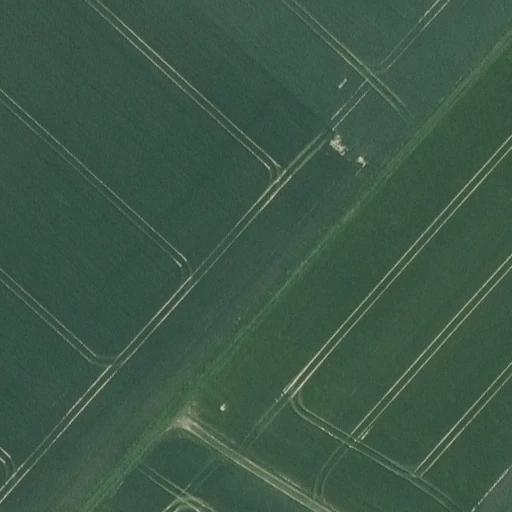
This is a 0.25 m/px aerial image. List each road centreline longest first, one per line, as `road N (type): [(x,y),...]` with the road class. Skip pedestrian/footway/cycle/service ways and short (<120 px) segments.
road 1 (track): [(172,426),(511,38)]
road 2 (track): [(316,511),(172,426)]
